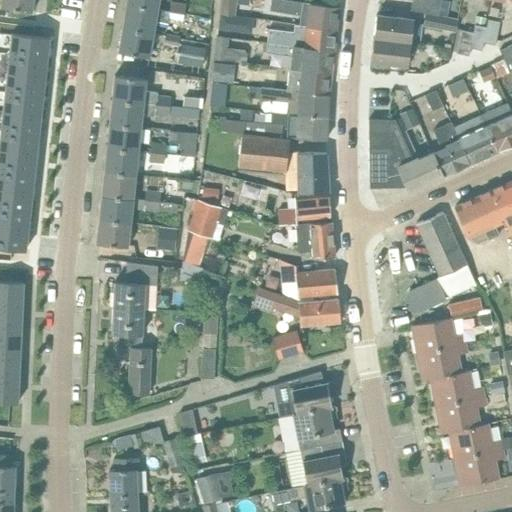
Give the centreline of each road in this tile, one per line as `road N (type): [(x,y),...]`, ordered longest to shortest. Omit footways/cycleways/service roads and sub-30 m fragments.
road 1 (residential): [(61,511),(67,251),(99,0)]
road 2 (residential): [(400,511),(366,350),(353,232)]
road 3 (residential): [(353,232),(349,77),(357,0)]
road 4 (residential): [(353,232),(511,163)]
